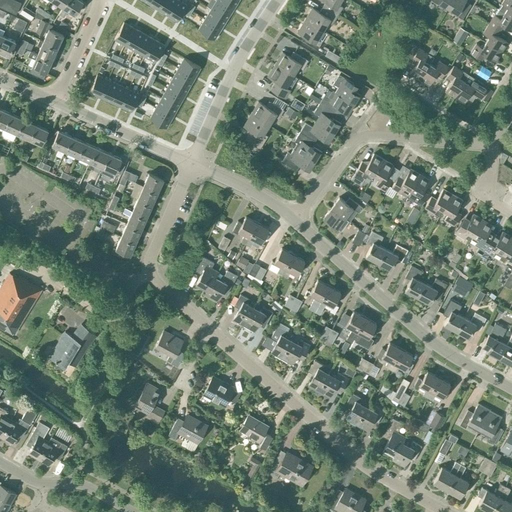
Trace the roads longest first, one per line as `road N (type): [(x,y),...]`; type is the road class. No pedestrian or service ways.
road 1 (residential): [(441,511),(358,465),(206,327)]
road 2 (residential): [(511,390),(421,334),(293,221)]
road 3 (residential): [(293,221),(357,137),(490,143)]
road 4 (residential): [(206,327),(153,279),(148,260),(191,166)]
road 5 (residential): [(191,166),(232,67),(277,0)]
road 6 (residential): [(191,166),(50,103)]
